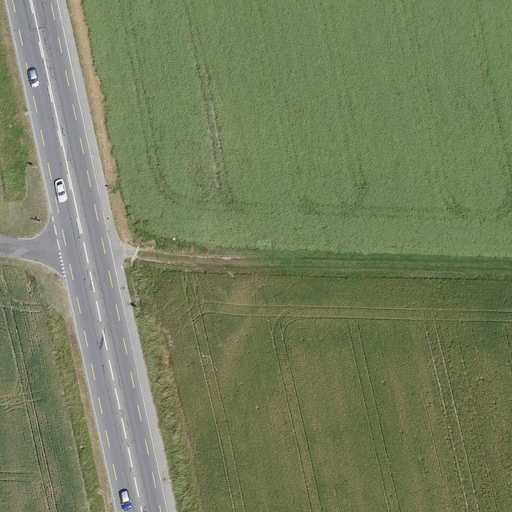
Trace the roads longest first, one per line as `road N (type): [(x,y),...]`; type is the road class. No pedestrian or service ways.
road 1 (track): [(89,261),(511,271)]
road 2 (secondary): [(30,0),(89,261)]
road 3 (secondary): [(89,261),(144,511)]
